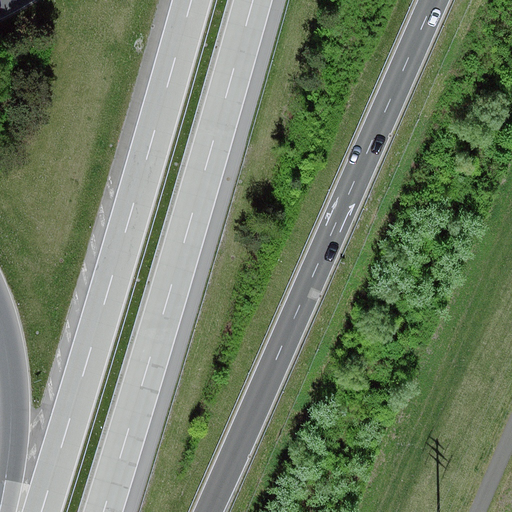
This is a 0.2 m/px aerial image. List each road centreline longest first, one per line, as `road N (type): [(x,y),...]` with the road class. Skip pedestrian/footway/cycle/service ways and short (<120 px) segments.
road 1 (motorway): [(208,511),(430,0)]
road 2 (motorway): [(191,0),(41,511)]
road 3 (motorway): [(104,511),(252,0)]
road 4 (motorway): [(0,321),(14,388),(3,511)]
